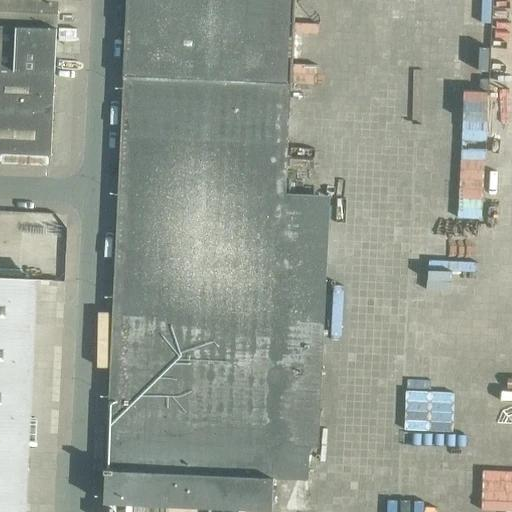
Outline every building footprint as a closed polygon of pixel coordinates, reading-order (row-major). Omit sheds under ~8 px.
[(0,0),(0,23),(56,26),(57,1),(26,0),(0,0)] [(104,467),(104,472),(105,472),(103,502),(105,502),(106,498),(127,499),(174,501),(174,505),(176,505),(176,502),(184,502),(184,509),(191,509),(191,502),(199,503),(198,506),(200,506),(201,503),(270,506),(270,510),(272,510),(273,478),(307,480),(308,454),(313,366),(278,364),(286,193),(294,0),(125,0),(122,78),(123,78),(107,433),(105,468),(104,467)] [(0,69),(54,72),(56,28),(0,25),(0,69)] [(0,70),(0,111),(52,114),(54,73),(0,70)] [(0,152),(50,155),(52,114),(0,111),(0,152)] [(331,198),(331,217),(344,217),(344,199),(331,198)] [(0,511),(13,511),(15,495),(15,476),(17,451),(18,432),(22,344),(23,324),(24,300),(25,279),(0,277),(0,511)] [(511,434),(511,411),(491,410),(490,433),(511,434)]
